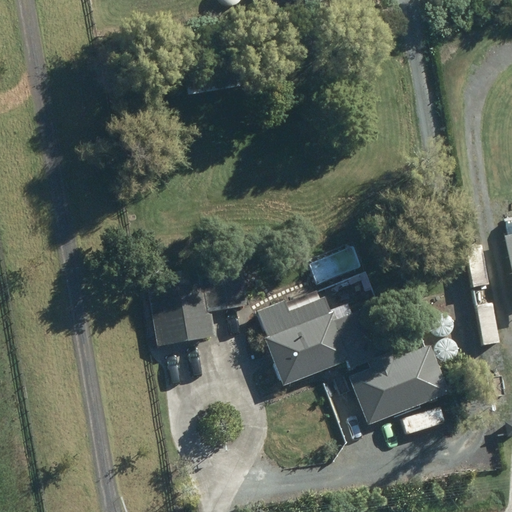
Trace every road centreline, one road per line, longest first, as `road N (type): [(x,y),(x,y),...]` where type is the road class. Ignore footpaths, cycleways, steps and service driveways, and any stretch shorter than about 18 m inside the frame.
road 1 (unknown): [(115,511),(25,0)]
road 2 (unknown): [(260,511),(252,368)]
